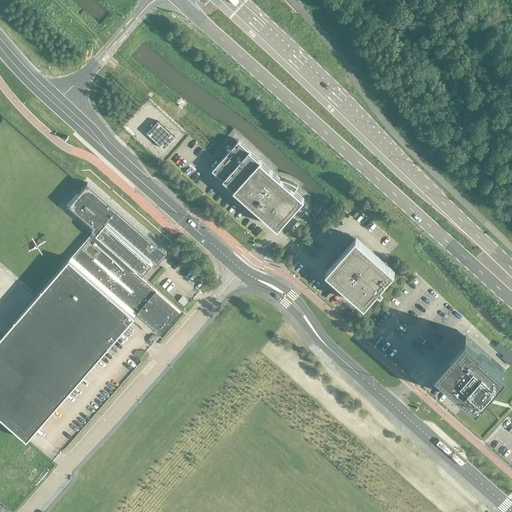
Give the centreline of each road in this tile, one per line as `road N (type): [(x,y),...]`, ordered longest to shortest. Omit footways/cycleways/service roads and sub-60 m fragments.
road 1 (primary): [(177,0),(511,301)]
road 2 (primary): [(511,268),(229,0)]
road 3 (tertiary): [(511,511),(337,357),(288,298),(240,270)]
road 4 (unclassified): [(34,511),(240,270)]
road 5 (tertiary): [(240,270),(112,153)]
